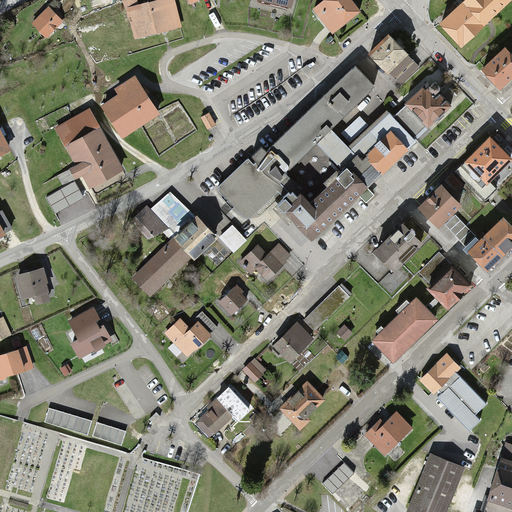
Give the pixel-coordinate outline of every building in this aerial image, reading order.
[(135,0),(128,0),(121,2),(130,40),(179,28),(172,0),(154,0),(137,4),(135,0)] [(252,0),(252,2),(289,10),(291,0),(252,0)] [(357,13),(347,0),(321,0),(312,7),(331,32),(357,13)] [(460,0),(437,22),(458,44),(504,0),(460,0)] [(47,9),(32,25),(45,37),(60,21),(47,9)] [(368,54),(388,75),(390,73),(400,84),(418,68),(406,56),(407,54),(389,34),(368,54)] [(511,54),(502,44),(479,66),(498,86),(511,72),(511,54)] [(315,143),(329,130),(372,91),(353,70),(264,153),(259,148),(249,157),(253,160),(250,163),(246,159),(215,188),(219,192),(232,206),(245,220),(248,218),(277,191),(271,185),(273,183),(276,186),(287,176),(283,172),(315,143)] [(425,81),(394,109),(417,135),(448,107),(425,81)] [(100,107),(121,139),(158,115),(136,83),(115,97),(100,107)] [(345,147),(329,130),(315,143),(337,166),(319,183),(324,188),(307,203),(297,192),(280,208),(310,241),(421,139),(417,135),(394,109),(390,105),(345,147)] [(120,170),(86,109),(52,128),(73,165),(66,168),(73,180),(79,176),(86,189),(120,170)] [(207,112),(197,117),(204,130),(213,125),(207,112)] [(0,126),(0,155),(11,151),(0,126)] [(490,136),(464,162),(485,183),(511,158),(490,136)] [(437,184),(414,206),(434,226),(456,205),(437,184)] [(144,206),(129,221),(150,242),(183,210),(167,193),(149,211),(144,206)] [(64,196),(56,202),(66,214),(74,208),(64,196)] [(3,212),(0,213),(0,237),(12,232),(3,212)] [(194,217),(172,238),(191,259),(214,237),(194,217)] [(404,217),(368,249),(389,272),(425,241),(404,217)] [(511,231),(500,219),(466,250),(484,268),(511,242),(511,231)] [(151,297),(191,259),(172,238),(152,257),(131,277),(151,297)] [(255,244),(239,260),(247,268),(263,252),(255,244)] [(277,244),(254,268),(267,281),(291,257),(277,244)] [(448,265),(425,287),(444,306),(466,284),(448,265)] [(43,269),(18,276),(25,303),(50,297),(43,269)] [(338,286),(302,319),(311,329),(347,296),(338,286)] [(233,287),(219,301),(232,314),(246,300),(233,287)] [(438,320),(416,297),(371,341),(393,364),(438,320)] [(195,323),(181,336),(194,350),(208,337),(195,323)] [(274,345),(290,362),(311,340),(295,324),(274,345)] [(22,348),(0,354),(0,374),(27,366),(22,348)] [(442,356),(418,378),(433,395),(458,374),(442,356)] [(249,365),(241,372),(253,384),(261,377),(249,365)] [(308,383),(278,411),(297,431),(327,404),(308,383)] [(219,403),(197,423),(209,436),(231,416),(219,403)] [(92,421),(49,408),(45,422),(87,435),(92,421)] [(364,437),(381,456),(411,428),(394,409),(364,437)] [(125,431),(97,422),(92,437),(120,445),(125,431)] [(502,461),(496,459),(483,498),(511,506),(511,446),(507,445),(502,461)] [(428,454),(403,511),(442,511),(461,467),(428,454)] [(476,496),(472,511),(511,511),(511,506),(483,498),(476,496)]
